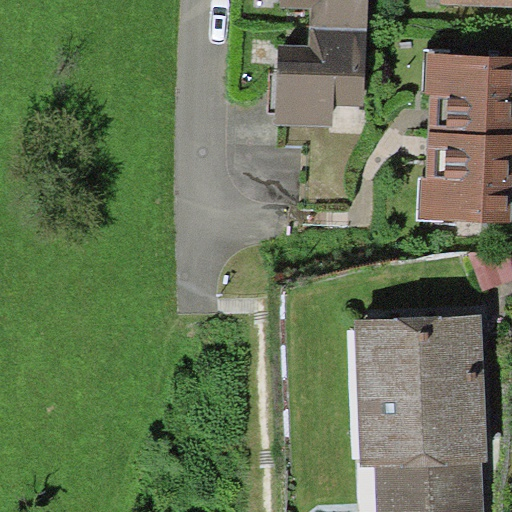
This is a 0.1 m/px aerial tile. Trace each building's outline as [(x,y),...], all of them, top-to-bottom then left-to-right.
[(311,29),(358,31),(359,0),(278,0),(279,5),(312,7),(311,29)] [(355,102),(358,31),(311,29),(310,51),(277,49),(274,119),(324,121),(324,100),(355,102)] [(433,58),(430,137),(504,140),(508,61),(433,58)] [(501,219),(504,140),(430,137),(426,216),(501,219)] [(471,511),(470,459),(476,459),(470,319),(355,323),(361,464),(376,463),(378,511),(471,511)]
